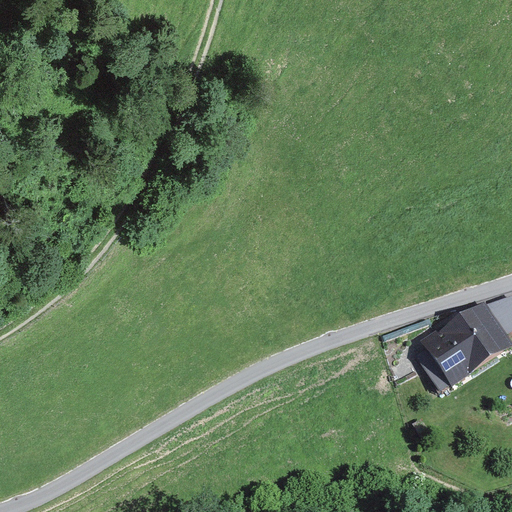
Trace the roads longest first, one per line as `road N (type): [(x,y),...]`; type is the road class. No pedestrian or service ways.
road 1 (track): [(511,283),(290,357),(58,489),(1,511)]
road 2 (track): [(0,328),(143,201),(218,0)]
